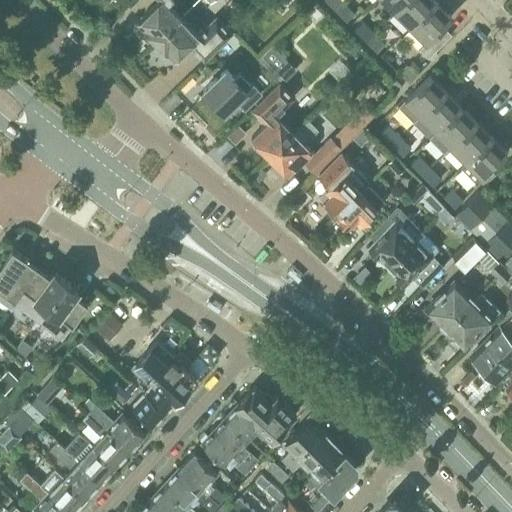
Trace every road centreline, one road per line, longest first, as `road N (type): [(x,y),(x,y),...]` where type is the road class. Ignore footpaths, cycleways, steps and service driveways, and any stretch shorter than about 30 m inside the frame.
road 1 (residential): [(139,123),(352,305),(511,466)]
road 2 (residential): [(13,196),(249,351)]
road 3 (secondary): [(431,427),(230,273)]
road 4 (residential): [(100,511),(249,351)]
road 5 (residential): [(249,351),(402,454)]
road 6 (residential): [(139,123),(17,0)]
road 7 (secondary): [(230,273),(201,238),(110,163)]
road 8 (secondary): [(91,191),(230,273)]
